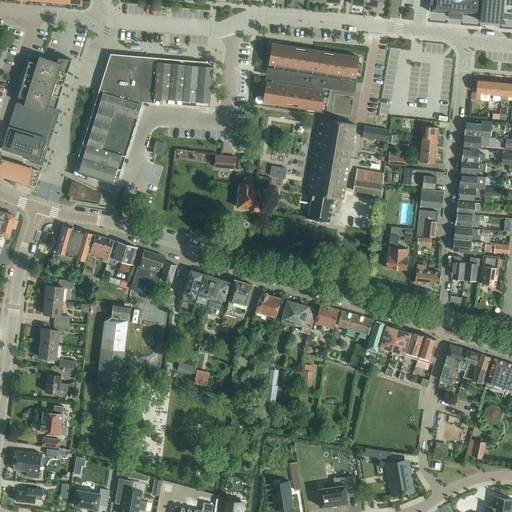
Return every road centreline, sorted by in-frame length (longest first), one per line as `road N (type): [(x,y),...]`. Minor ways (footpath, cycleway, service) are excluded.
road 1 (tertiary): [(440,330),(105,220),(39,208)]
road 2 (residential): [(467,37),(253,16),(211,31),(98,20)]
road 3 (residential): [(467,37),(444,315)]
road 4 (unclassified): [(0,428),(14,305),(39,208)]
road 5 (residential): [(444,315),(505,322),(511,257)]
